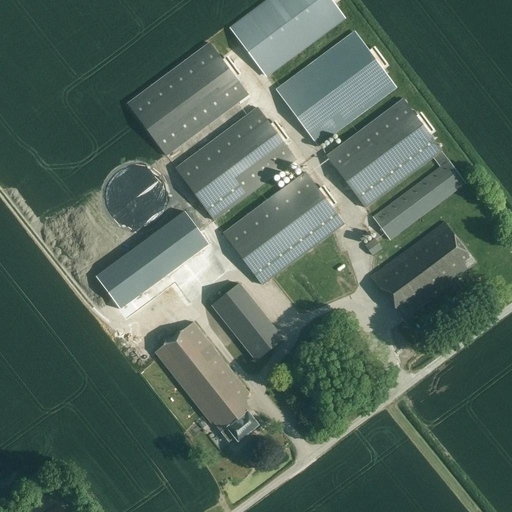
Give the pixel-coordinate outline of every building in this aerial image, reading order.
[(330,0),(269,0),(231,28),(266,77),(345,19),(330,0)] [(354,33),(277,90),(318,146),(336,133),(396,88),(354,33)] [(209,44),(127,104),(166,156),(247,95),(209,44)] [(435,161),(440,168),(449,161),(405,103),(346,146),(329,158),(368,209),(435,161)] [(258,109),(176,169),(214,221),(268,182),(294,162),(296,160),(258,109)] [(336,133),(318,146),(329,158),(346,146),(336,133)] [(450,160),(449,161),(440,168),(373,218),(391,241),(467,184),(450,160)] [(294,162),(268,182),(277,194),(303,175),(294,162)] [(277,194),(224,233),(262,285),(344,225),(306,173),(303,175),(277,194)] [(122,308),(211,243),(187,211),(98,276),(122,308)] [(471,272),(479,266),(444,221),(371,277),(404,320),(459,278),(458,276),(468,268),(471,272)] [(375,238),(366,245),(373,255),(382,248),(375,238)] [(255,360),(283,338),(242,285),(214,307),(255,360)] [(239,441),(259,425),(249,412),(252,410),(246,402),(248,392),(193,322),(155,352),(212,424),(215,422),(229,440),(235,436),(239,441)]
